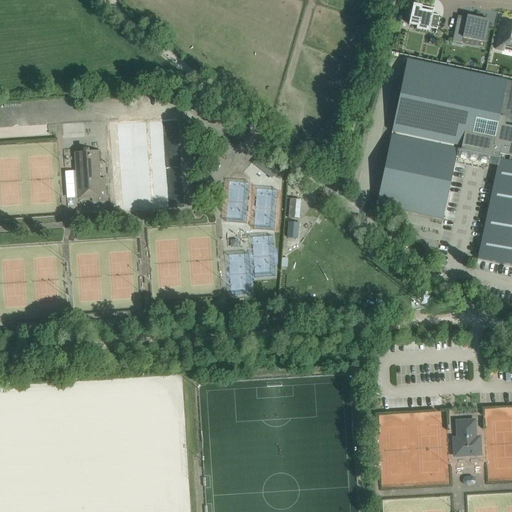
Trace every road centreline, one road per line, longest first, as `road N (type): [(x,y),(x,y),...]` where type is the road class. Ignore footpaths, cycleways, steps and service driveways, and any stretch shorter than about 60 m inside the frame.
road 1 (track): [(0,351),(479,314)]
road 2 (unclassified): [(511,332),(459,299),(213,92)]
road 3 (unknown): [(255,128),(241,136),(219,131),(185,110),(57,110)]
road 4 (track): [(213,92),(112,0)]
